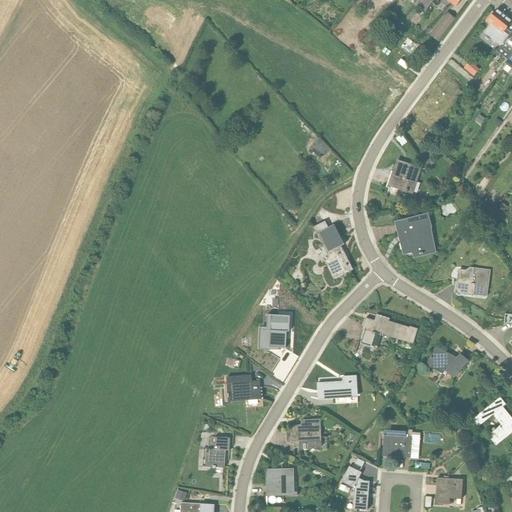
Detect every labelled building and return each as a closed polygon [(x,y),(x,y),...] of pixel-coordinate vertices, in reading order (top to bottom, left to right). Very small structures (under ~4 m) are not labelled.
[(435,0),(420,0),(417,5),(425,12),(435,0)] [(449,8),(452,4),(456,7),(460,0),(442,0),(440,2),(449,8)] [(504,32),(511,22),(496,10),(487,21),(492,24),(485,33),(501,46),(500,47),(509,36),(509,35),(504,32)] [(430,36),(438,41),(454,19),(447,13),(430,36)] [(401,22),(396,29),(400,32),(405,26),(401,22)] [(511,31),(509,35),(509,36),(500,47),(510,55),(508,56),(510,57),(511,54),(511,31)] [(476,75),(480,69),(469,63),(465,69),(476,75)] [(448,94),(438,87),(438,86),(427,100),(438,108),(448,94)] [(486,119),(479,114),(475,121),(481,126),(486,119)] [(492,123),(498,128),(502,123),(496,118),(492,123)] [(325,156),(330,151),(319,138),(310,148),(318,157),(323,153),(325,156)] [(428,162),(432,166),(437,161),(433,157),(428,162)] [(413,195),(421,170),(409,166),(408,170),(396,166),(390,185),(405,190),(405,192),(413,195)] [(501,203),(495,212),(499,215),(506,207),(501,203)] [(432,228),(429,217),(429,216),(408,222),(398,224),(405,252),(413,250),(415,255),(433,251),(428,229),(431,228),(432,228)] [(329,228),(328,228),(325,221),(313,228),(316,236),(318,235),(328,257),(324,259),(334,280),(341,276),(340,274),(341,274),(350,269),(339,247),(344,245),(335,226),(329,228)] [(466,235),(470,230),(465,226),(461,231),(466,235)] [(482,285),(488,285),(490,271),(470,268),(470,272),(459,270),(456,290),(474,293),(474,290),(482,291),(482,285)] [(389,322),(390,319),(377,315),(375,321),(366,318),(362,330),(358,343),(371,347),(376,333),(413,344),(418,328),(410,326),(409,328),(389,322)] [(268,347),(276,348),(286,348),(286,331),(289,332),(290,316),(280,316),(270,316),(268,347)] [(454,378),(468,361),(461,355),(457,359),(436,348),(428,362),(444,370),(445,367),(449,369),(446,371),(454,378)] [(259,382),(249,382),(249,375),(226,377),(228,402),(261,399),(259,382)] [(317,384),(318,400),(333,399),(334,405),(358,403),(356,377),(343,377),(343,382),(317,384)] [(511,431),(511,420),(502,408),(506,405),(500,398),(471,421),(477,428),(493,415),(501,425),(490,434),(497,442),(511,430),(511,431)] [(312,450),(312,447),(321,447),(320,420),(307,421),(307,426),(292,426),(292,430),(286,431),(286,432),(286,441),(287,441),(287,443),(290,443),(290,445),(293,445),(293,446),(296,446),(297,448),(300,448),(300,451),(312,450)] [(410,459),(412,438),(384,436),(382,457),(410,459)] [(230,438),(220,437),(215,437),(214,450),(206,450),(203,449),(202,464),(202,467),(225,468),(226,451),(229,451),(230,438)] [(357,460),(354,466),(361,470),(364,464),(357,460)] [(359,479),(362,473),(349,467),(341,482),(355,489),(353,509),(367,511),(370,482),(364,481),(359,479)] [(265,469),(266,494),(294,493),(294,469),(282,469),(282,472),(276,472),(276,469),(265,469)] [(461,500),(463,480),(437,478),(436,498),(435,504),(449,505),(450,499),(461,500)] [(187,493),(178,490),(175,498),(184,501),(187,493)] [(205,504),(186,503),(181,503),(180,511),(214,511),(215,505),(205,504)]
